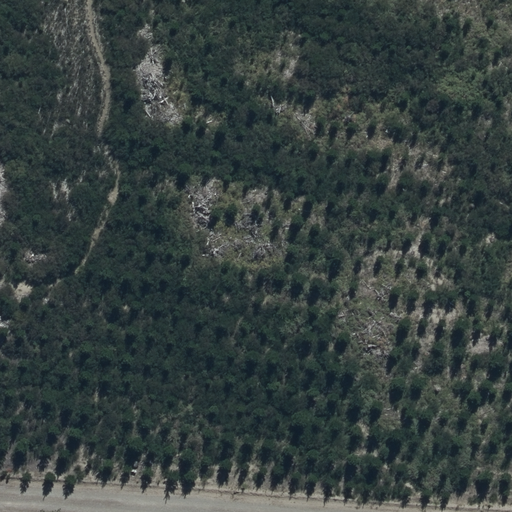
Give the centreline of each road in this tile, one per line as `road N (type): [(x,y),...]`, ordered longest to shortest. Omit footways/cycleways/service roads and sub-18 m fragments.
road 1 (unknown): [(89,0),(110,104),(105,236),(97,263),(0,310)]
road 2 (track): [(0,499),(188,511)]
